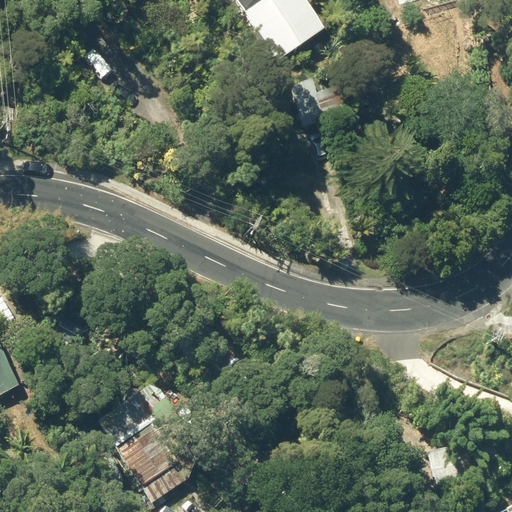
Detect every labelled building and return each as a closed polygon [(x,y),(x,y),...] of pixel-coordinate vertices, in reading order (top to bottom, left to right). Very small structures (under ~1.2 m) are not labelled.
[(229,0),(274,64),(319,33),(296,0),(229,0)] [(349,118),(337,82),(312,90),(309,83),(287,90),(300,131),(323,123),(325,126),(349,118)] [(0,396),(17,388),(0,357),(0,396)] [(96,424),(150,507),(205,470),(154,394),(145,390),(96,424)] [(425,456),(433,494),(504,479),(497,441),(425,456)]
